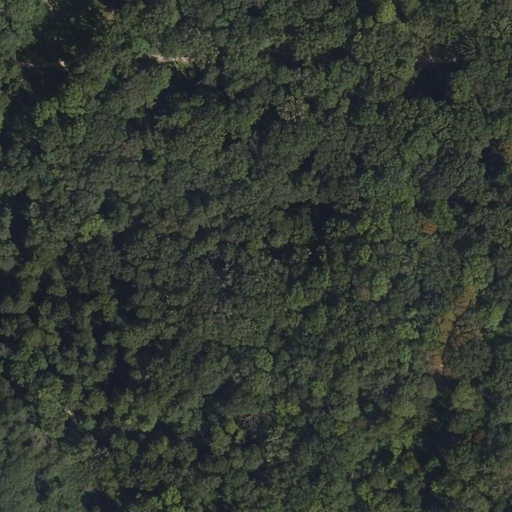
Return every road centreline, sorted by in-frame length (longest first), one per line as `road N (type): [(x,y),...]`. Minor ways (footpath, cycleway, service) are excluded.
road 1 (track): [(0,58),(129,71),(276,54),(402,68)]
road 2 (track): [(511,44),(439,41),(402,68),(401,140),(411,174),(482,291)]
road 3 (track): [(241,511),(201,480),(141,455),(0,351)]
